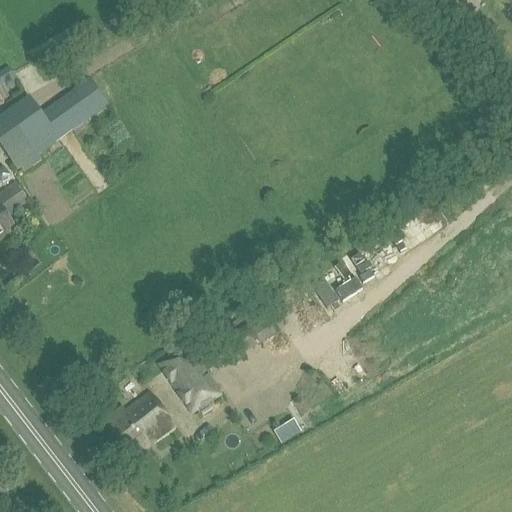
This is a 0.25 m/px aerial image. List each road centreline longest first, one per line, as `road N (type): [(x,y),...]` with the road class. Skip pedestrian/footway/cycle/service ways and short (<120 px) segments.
road 1 (secondary): [(96,511),(0,387)]
road 2 (unknown): [(163,0),(51,81)]
